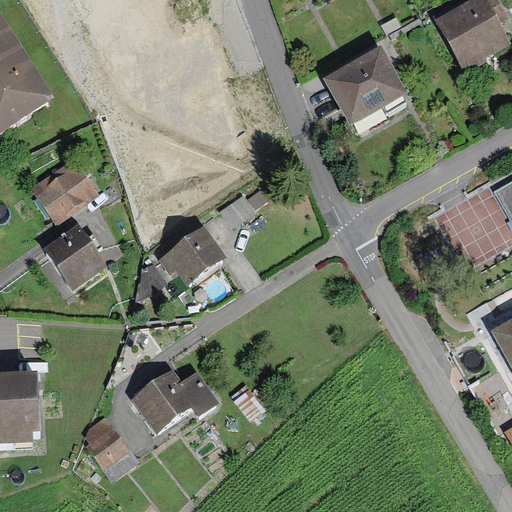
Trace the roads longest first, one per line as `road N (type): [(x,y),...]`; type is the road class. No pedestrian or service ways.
road 1 (residential): [(511,503),(348,236)]
road 2 (residential): [(259,0),(348,236)]
road 3 (residential): [(511,136),(348,236)]
